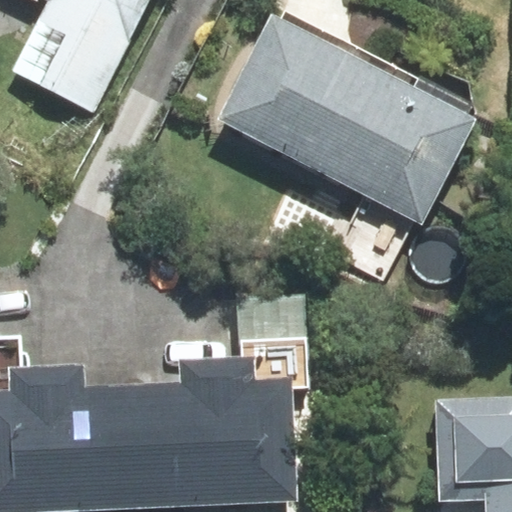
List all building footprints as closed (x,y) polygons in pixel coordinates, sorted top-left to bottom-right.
[(144,0),(52,0),(57,2),(22,71),(91,106),(144,0)] [(416,222),(464,128),(279,35),(231,129),(416,222)] [(302,303),(239,305),(240,339),(303,337),(302,303)] [(0,511),(49,511),(287,502),(283,395),(246,396),(245,368),(177,371),(178,395),(74,400),(73,375),(13,378),(14,406),(0,406),(0,511)] [(511,511),(511,411),(438,415),(441,498),(487,496),(488,511),(511,511)]
